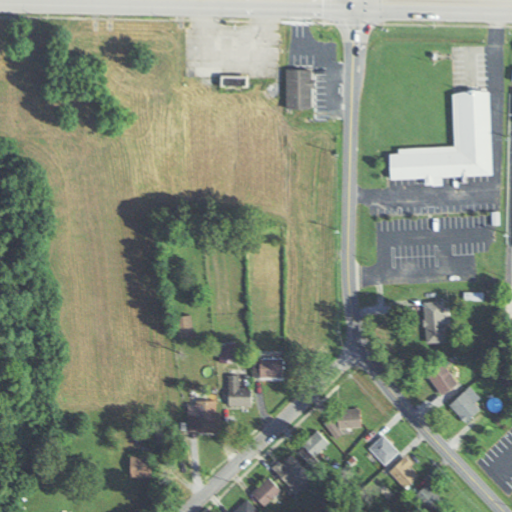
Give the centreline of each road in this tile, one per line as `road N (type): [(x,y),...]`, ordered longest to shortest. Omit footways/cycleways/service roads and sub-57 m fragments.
road 1 (secondary): [(504,511),(389,389),(354,314),(353,0)]
road 2 (residential): [(181,511),(365,346)]
